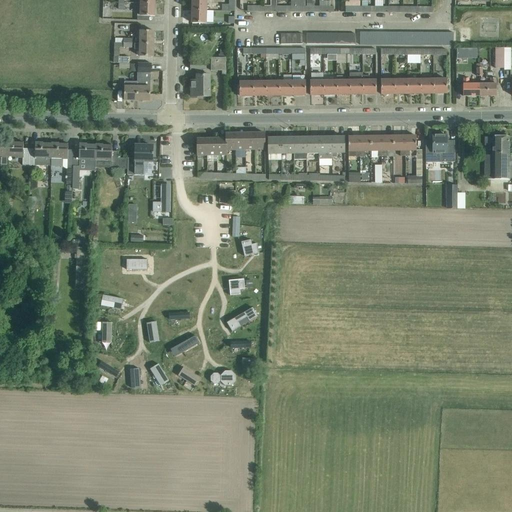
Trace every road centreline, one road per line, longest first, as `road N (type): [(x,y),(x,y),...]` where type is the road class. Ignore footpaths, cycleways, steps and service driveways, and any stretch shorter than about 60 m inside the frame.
road 1 (tertiary): [(170,120),(511,116)]
road 2 (tertiary): [(0,116),(170,120)]
road 3 (residential): [(170,120),(173,0)]
